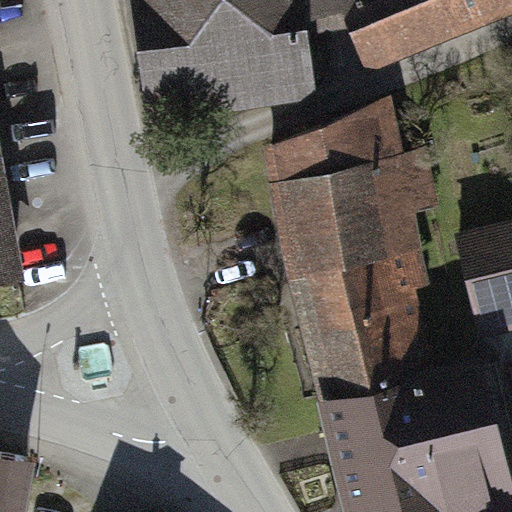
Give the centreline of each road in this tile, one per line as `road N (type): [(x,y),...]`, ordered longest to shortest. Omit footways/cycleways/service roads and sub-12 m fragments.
road 1 (primary): [(89,0),(144,283)]
road 2 (residential): [(0,398),(148,443),(218,438)]
road 3 (primary): [(144,283),(218,438)]
road 4 (residential): [(144,283),(0,343)]
